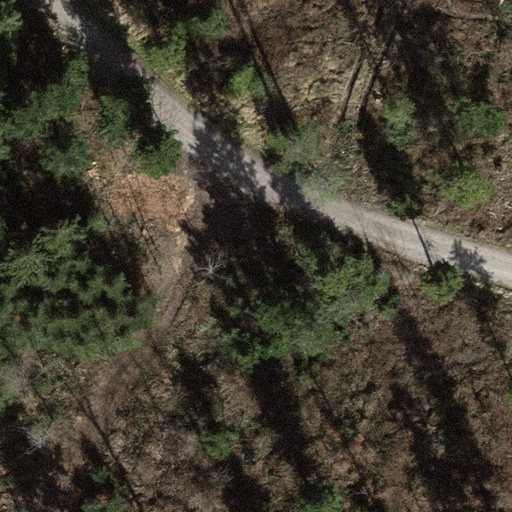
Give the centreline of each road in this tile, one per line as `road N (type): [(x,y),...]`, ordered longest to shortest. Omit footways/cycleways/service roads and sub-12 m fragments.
road 1 (track): [(511,266),(341,213),(277,184),(213,143),(46,0)]
road 2 (track): [(74,511),(103,422),(242,163)]
